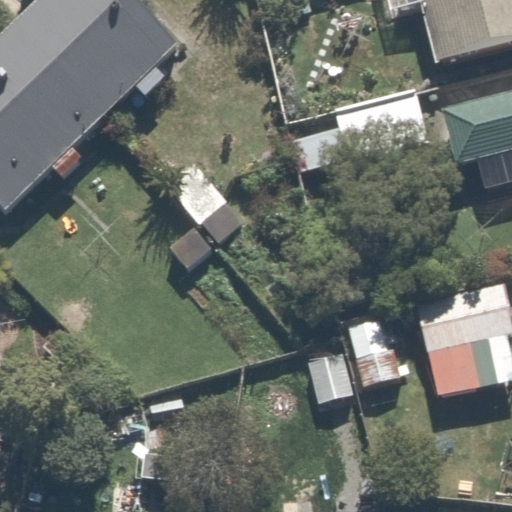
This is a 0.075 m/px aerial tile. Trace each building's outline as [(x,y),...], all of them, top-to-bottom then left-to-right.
[(184,52),(134,0),(20,0),(36,17),(0,52),(0,211),(9,221),(184,52)] [(511,0),(389,0),(396,27),(423,20),(440,85),(511,66),(511,0)] [(511,108),(440,128),(454,182),(511,166),(511,108)] [(465,360),(477,407),(511,398),(511,328),(502,289),(410,311),(425,370),(465,360)] [(282,428),(287,437),(291,442),(296,445),(301,448),(307,450),(313,451),(319,451),(325,450),(331,448),(336,445),(341,441),(344,436),(348,431),(350,425),(351,419),(351,413),(350,407),(348,401),(345,396),(341,391),(337,387),(332,384),(326,382),(320,380),(314,380),(308,381),(302,382),(297,385),(292,389),(288,393),(284,398),(282,404),(280,410),(280,416),(280,422),(282,428)]
